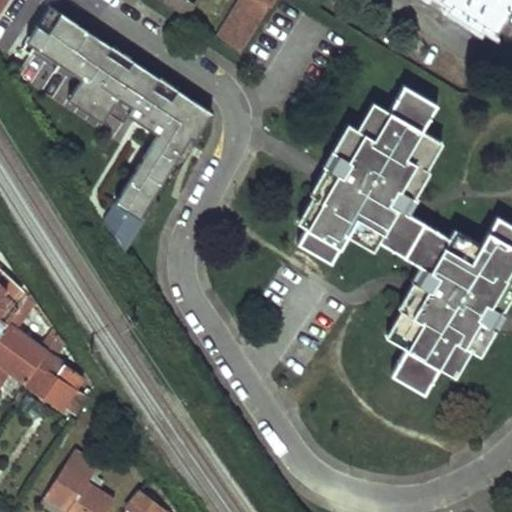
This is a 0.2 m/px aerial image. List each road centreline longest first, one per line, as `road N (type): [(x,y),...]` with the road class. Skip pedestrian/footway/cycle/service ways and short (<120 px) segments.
road 1 (residential): [(85,0),(212,77),(233,106),(231,145),(190,221),(181,280),(293,455),(329,484),(398,501),(468,483),(511,448)]
road 2 (unknown): [(244,381),(300,294),(318,290),(338,308)]
road 3 (residential): [(402,0),(501,57),(511,40)]
